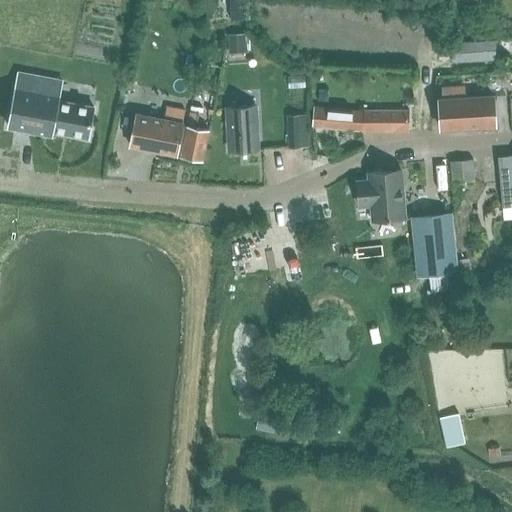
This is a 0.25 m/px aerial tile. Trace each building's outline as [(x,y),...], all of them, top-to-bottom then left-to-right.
[(229,0),(230,19),(242,19),(240,0),(229,0)] [(460,0),(448,0),(449,21),(461,21),(460,0)] [(419,35),(430,36),(431,15),(420,14),(419,35)] [(244,43),(243,23),(224,24),(225,44),(244,43)] [(495,39),(451,42),(452,61),(496,59),(495,39)] [(59,95),(16,87),(9,126),(52,134),(53,131),(88,137),(94,106),(58,99),(59,95)] [(439,98),(441,129),(495,126),(493,95),(439,98)] [(255,105),(227,107),(229,149),(257,147),(255,105)] [(362,130),(363,110),(314,106),(312,125),(362,130)] [(181,153),(181,154),(203,159),(209,127),(195,124),(197,111),(191,109),(189,109),(186,125),(181,153)] [(363,110),(362,130),(409,130),(409,109),(363,110)] [(137,112),(130,145),(176,154),(177,152),(181,153),(186,125),(182,124),(182,120),(164,117),(137,112)] [(299,113),(287,114),(288,146),(300,146),(299,113)] [(511,155),(498,156),(503,204),(511,203),(511,155)] [(474,180),(473,158),(450,160),(452,182),(474,180)] [(357,181),(359,205),(371,203),(373,219),(405,216),(400,169),(369,172),(370,180),(357,181)] [(455,272),(458,272),(451,212),(412,216),(418,276),(430,274),(455,272)] [(455,272),(430,274),(431,290),(457,287),(455,272)] [(437,404),(443,437),(464,433),(457,400),(437,404)]
